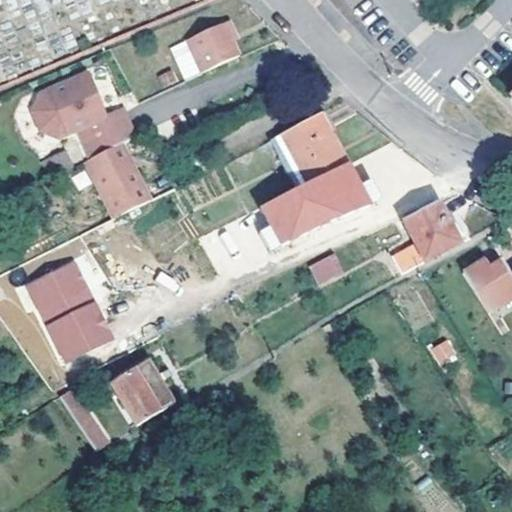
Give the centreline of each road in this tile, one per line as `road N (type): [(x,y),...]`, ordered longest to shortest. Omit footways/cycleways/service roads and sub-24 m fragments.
road 1 (residential): [(391,115),(510,0)]
road 2 (residential): [(391,115),(332,65),(287,0)]
road 3 (residential): [(511,162),(484,160),(391,115)]
